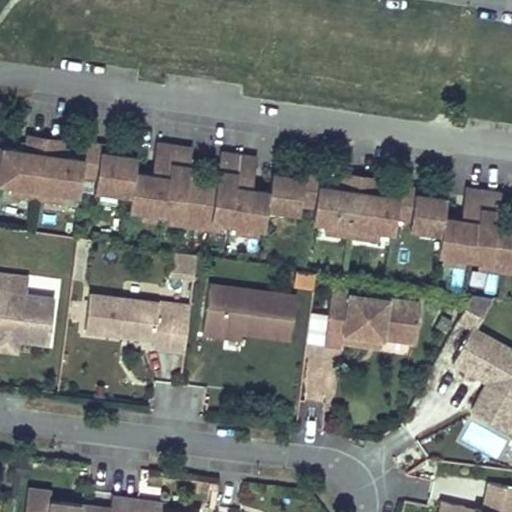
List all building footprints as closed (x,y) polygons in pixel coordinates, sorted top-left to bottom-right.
[(25,134),(24,140),(60,145),(61,140),(25,134)] [(116,148),(99,145),(98,152),(115,154),(116,148)] [(193,159),(187,158),(184,181),(189,181),(193,159)] [(216,162),(211,161),(208,184),(213,185),(216,162)] [(340,171),(339,176),(374,182),(375,176),(340,171)] [(503,203),(497,202),(494,224),(500,226),(503,203)] [(154,212),(133,210),(132,218),(152,221),(154,212)] [(218,230),(219,222),(169,214),(167,223),(218,230)] [(255,227),(235,224),(234,232),(254,235),(255,227)] [(193,277),(196,253),(170,249),(167,274),(193,277)] [(461,264),(463,256),(442,253),(441,261),(461,264)] [(511,271),(511,262),(478,258),(476,267),(511,271)] [(294,282),(312,286),(315,271),(297,267),(294,282)] [(0,291),(24,294),(26,277),(0,273),(0,291)] [(287,338),(293,294),(221,285),(220,291),(205,289),(199,332),(216,335),(217,329),(287,338)] [(411,341),(417,302),(328,288),(320,343),(339,346),(339,341),(341,331),(379,336),(411,341)] [(46,344),(52,298),(24,294),(0,291),(0,332),(15,335),(15,339),(15,340),(46,344)] [(181,350),(187,305),(171,303),(170,310),(154,308),(155,301),(86,292),(81,330),(150,338),(149,346),(181,350)] [(454,318),(472,328),(485,302),(467,293),(454,318)] [(511,412),(511,349),(472,328),(452,363),(478,377),(481,373),(486,376),(488,383),(485,388),(481,386),(468,409),(488,420),(495,407),(510,415),(511,412)] [(379,336),(341,331),(339,341),(377,346),(379,336)] [(0,349),(14,351),(15,340),(15,339),(15,335),(0,332),(0,349)] [(481,373),(478,377),(481,386),(485,388),(488,383),(486,376),(481,373)] [(510,415),(495,407),(488,420),(503,429),(510,415)] [(511,511),(511,486),(485,480),(478,509),(472,507),(471,511),(460,509),(461,505),(436,499),(433,511),(511,511)] [(48,490),(25,487),(21,511),(106,511),(107,507),(88,505),(87,508),(77,506),(78,504),(47,500),(48,490)] [(189,511),(162,508),(129,504),(130,497),(109,494),(109,497),(107,507),(106,511),(189,511)] [(162,508),(163,502),(130,497),(129,504),(162,508)]
